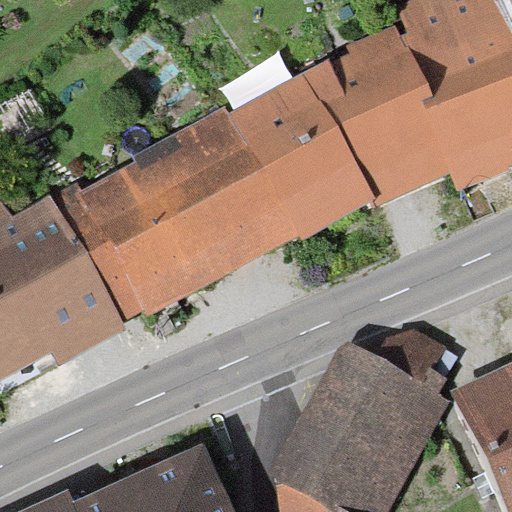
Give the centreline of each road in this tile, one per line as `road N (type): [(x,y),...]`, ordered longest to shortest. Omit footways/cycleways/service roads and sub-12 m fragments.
road 1 (tertiary): [(237,362),(511,241)]
road 2 (tertiary): [(0,466),(237,362)]
road 3 (residential): [(237,362),(254,406),(264,511)]
